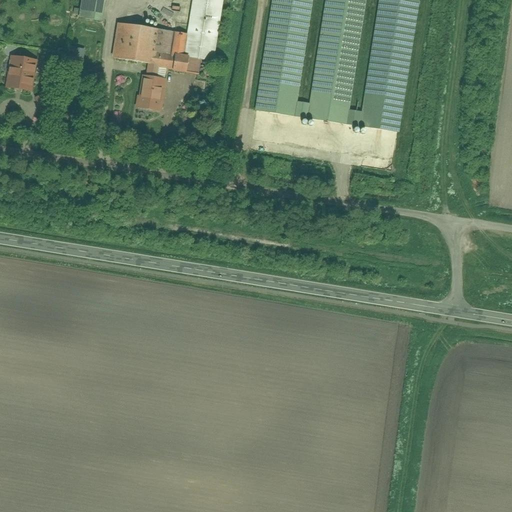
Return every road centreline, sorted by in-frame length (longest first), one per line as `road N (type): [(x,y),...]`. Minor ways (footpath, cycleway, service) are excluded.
road 1 (tertiary): [(0,237),(511,320)]
road 2 (unclassified): [(448,220),(0,148)]
road 3 (track): [(455,0),(437,177),(448,220)]
